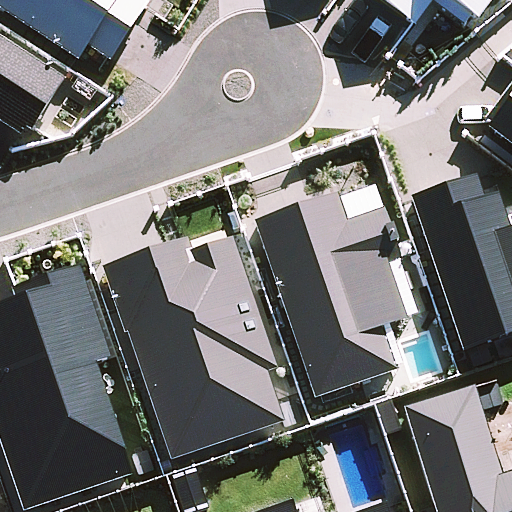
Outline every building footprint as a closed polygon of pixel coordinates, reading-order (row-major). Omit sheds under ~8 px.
[(0,0),(0,21),(76,70),(85,56),(109,71),(146,14),(125,0),(0,0)] [(373,0),(417,32),(433,7),(465,30),(472,20),(478,24),(496,0),(373,0)] [(65,83),(0,41),(0,127),(18,138),(23,130),(31,136),(65,83)] [(511,93),(482,134),(511,156),(511,93)] [(409,202),(461,356),(511,339),(511,231),(511,232),(499,197),(487,201),(479,179),(409,202)] [(335,197),(252,225),(312,401),(395,373),(381,332),(404,324),(386,270),(400,265),(383,213),(345,226),(335,197)] [(189,244),(101,273),(164,465),(282,426),(265,375),(276,372),(234,243),(193,256),(189,244)] [(22,302),(0,309),(0,434),(27,511),(131,477),(93,366),(108,361),(86,296),(26,316),(22,302)] [(511,511),(511,474),(501,478),(473,388),(402,410),(433,511),(511,511)]
